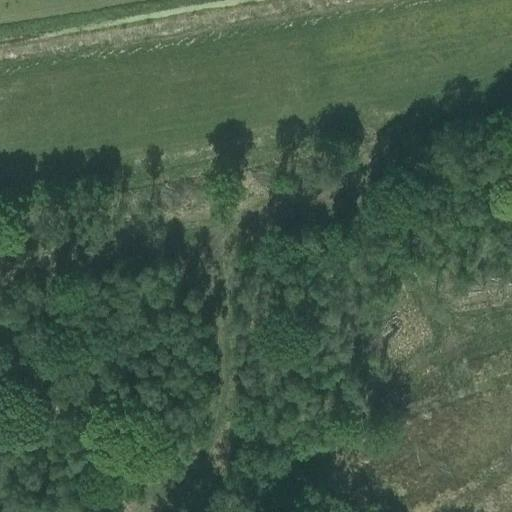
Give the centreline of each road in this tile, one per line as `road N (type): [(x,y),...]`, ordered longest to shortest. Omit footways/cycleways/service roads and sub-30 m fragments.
road 1 (track): [(0,240),(312,185),(355,152)]
road 2 (track): [(167,511),(223,406),(221,315),(203,205)]
